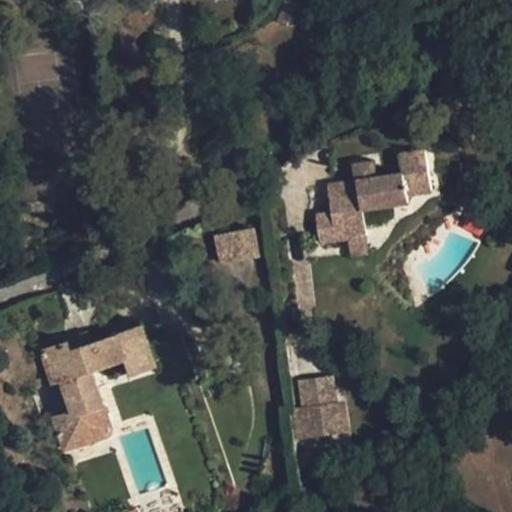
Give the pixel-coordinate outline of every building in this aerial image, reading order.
[(358,170),(359,179),(329,184),(333,211),(317,214),(321,242),(350,237),(365,235),(361,208),(408,201),(407,193),(431,190),(424,149),(401,153),(405,171),(377,176),(375,161),(364,163),(365,169),(358,170)] [(213,236),(219,262),(259,254),(253,228),(213,236)] [(365,235),(350,237),(353,255),(368,252),(365,235)] [(66,339),(38,349),(50,381),(58,379),(70,415),(104,403),(92,368),(124,357),(130,373),(157,363),(143,322),(70,348),(66,339)] [(304,407),(292,409),(286,411),(291,438),(309,434),(304,407)]
